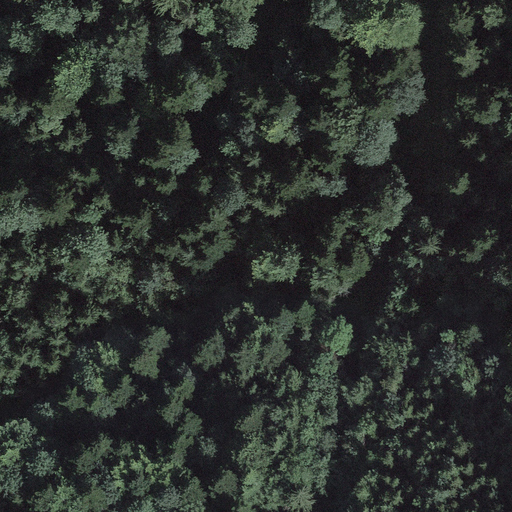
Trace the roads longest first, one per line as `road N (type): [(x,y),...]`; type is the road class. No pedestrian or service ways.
road 1 (track): [(5,421),(185,307),(260,243),(393,156),(435,114)]
road 2 (track): [(330,511),(361,339),(435,141),(437,0)]
